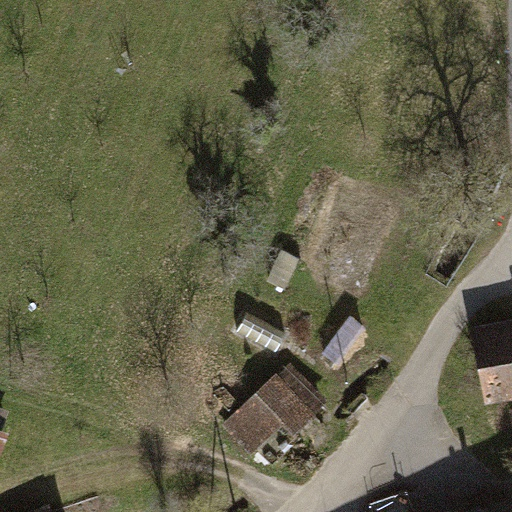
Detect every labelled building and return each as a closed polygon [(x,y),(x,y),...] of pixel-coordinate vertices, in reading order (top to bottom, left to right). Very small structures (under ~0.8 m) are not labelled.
[(511,315),(472,323),(487,397),(511,392),(511,315)] [(292,361),(224,423),(252,453),(286,422),(296,433),(330,401),(292,361)] [(0,464),(12,433),(4,429),(10,412),(0,408),(0,464)] [(511,511),(511,485),(451,511),(416,511),(407,488),(370,503),(373,511),(511,511)] [(54,511),(51,503),(26,511),(54,511)]
